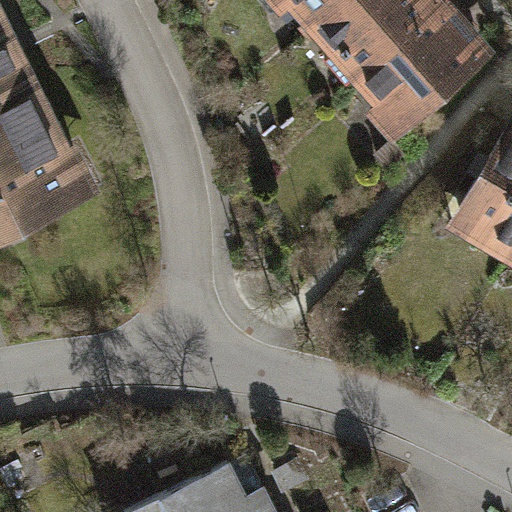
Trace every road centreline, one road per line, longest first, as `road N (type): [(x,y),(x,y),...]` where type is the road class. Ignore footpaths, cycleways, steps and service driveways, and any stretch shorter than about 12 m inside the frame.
road 1 (residential): [(105,0),(174,143),(190,281),(182,358)]
road 2 (residential): [(182,358),(233,362),(319,388),(511,470)]
road 3 (residential): [(0,381),(182,358)]
